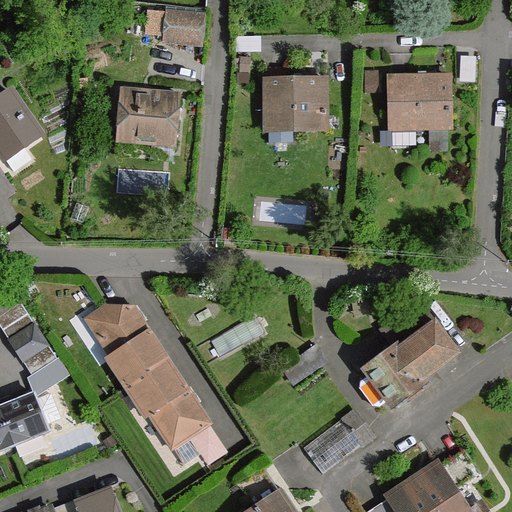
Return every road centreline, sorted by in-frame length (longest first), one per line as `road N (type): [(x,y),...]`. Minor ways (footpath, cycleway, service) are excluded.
road 1 (residential): [(504,0),(483,284)]
road 2 (residential): [(483,284),(204,261)]
road 3 (residential): [(226,0),(204,261)]
road 4 (residential): [(204,261),(0,259)]
